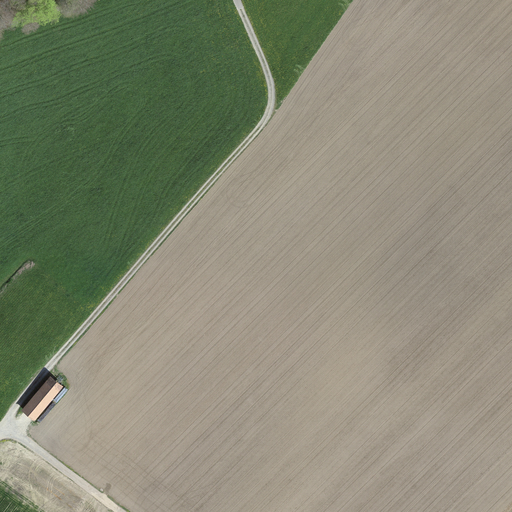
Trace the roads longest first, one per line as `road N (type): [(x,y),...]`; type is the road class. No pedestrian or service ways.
road 1 (track): [(237,0),(269,78),(267,115),(1,427)]
road 2 (track): [(1,427),(119,511)]
